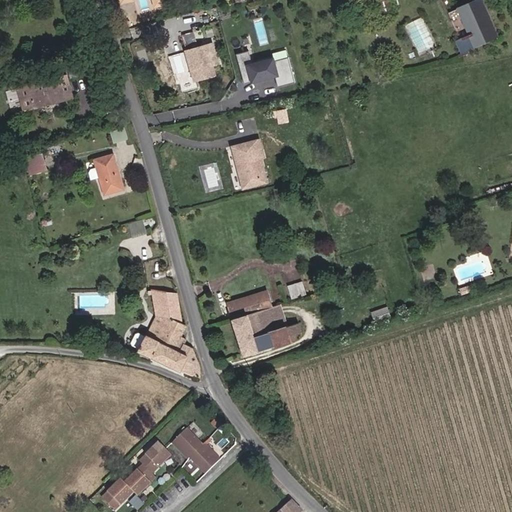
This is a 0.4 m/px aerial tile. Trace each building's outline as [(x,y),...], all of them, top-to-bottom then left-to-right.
[(392,7),(389,0),(375,0),(378,11),(392,7)] [(481,0),(466,0),(455,5),(472,42),(496,32),(481,0)] [(211,67),(203,35),(183,39),(191,71),(211,67)] [(183,51),(176,54),(180,64),(187,62),(183,51)] [(248,52),(236,55),(243,85),(270,78),(269,76),(273,75),(276,88),(294,84),(288,59),(273,62),(273,60),(251,65),(248,52)] [(65,80),(16,93),(23,117),(71,104),(65,80)] [(71,104),(23,117),(24,120),(72,107),(71,104)] [(271,145),(269,139),(243,146),(253,184),(278,177),(271,154),(266,155),(263,147),(271,145)] [(66,142),(45,148),(47,153),(67,147),(66,142)] [(124,188),(114,153),(96,159),(98,166),(101,176),(106,193),(124,188)] [(47,168),(43,154),(27,158),(32,173),(47,168)] [(101,176),(98,166),(91,168),(90,172),(92,179),(101,176)] [(124,223),(107,228),(109,234),(133,227),(132,221),(124,223)] [(298,284),(284,289),(288,302),(302,297),(298,284)] [(471,286),(458,290),(460,297),(473,293),(471,286)] [(167,366),(198,377),(188,341),(181,338),(184,328),(183,325),(172,322),(168,294),(152,292),(155,315),(155,320),(146,337),(140,348),(139,350),(167,366)] [(176,295),(168,294),(172,322),(183,325),(176,295)] [(227,306),(231,321),(268,309),(263,295),(227,306)] [(268,309),(231,321),(242,357),(287,343),(286,339),(300,334),(297,324),(282,329),(277,331),(274,319),(279,318),(276,307),(268,309)] [(383,309),(368,314),(372,326),(388,321),(383,309)] [(282,329),(279,318),(274,319),(277,331),(282,329)] [(133,344),(140,348),(146,337),(139,333),(136,334),(132,341),(133,344)] [(198,377),(200,382),(201,366),(193,338),(187,339),(188,341),(198,377)] [(192,459),(207,475),(222,461),(207,444),(205,446),(188,428),(180,435),(183,438),(175,446),(190,461),(192,459)] [(117,510),(136,492),(141,497),(160,479),(155,474),(175,456),(164,445),(145,463),(147,466),(128,483),(126,481),(106,499),(117,510)] [(303,511),(292,502),(282,511),(303,511)]
